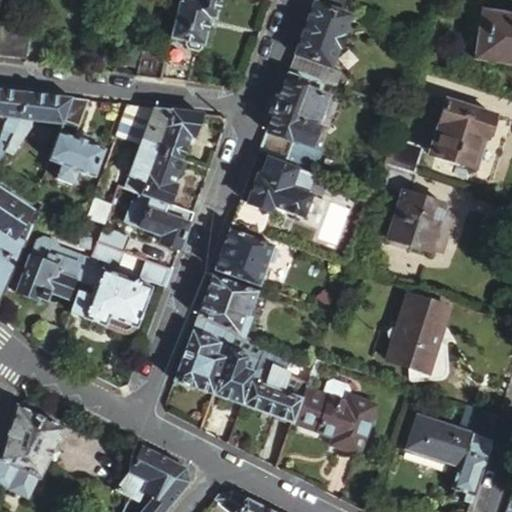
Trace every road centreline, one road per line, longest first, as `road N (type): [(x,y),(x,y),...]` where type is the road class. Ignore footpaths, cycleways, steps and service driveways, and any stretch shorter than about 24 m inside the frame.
road 1 (residential): [(254,107),(135,423)]
road 2 (residential): [(0,78),(254,107)]
road 3 (residential): [(17,355),(135,423)]
